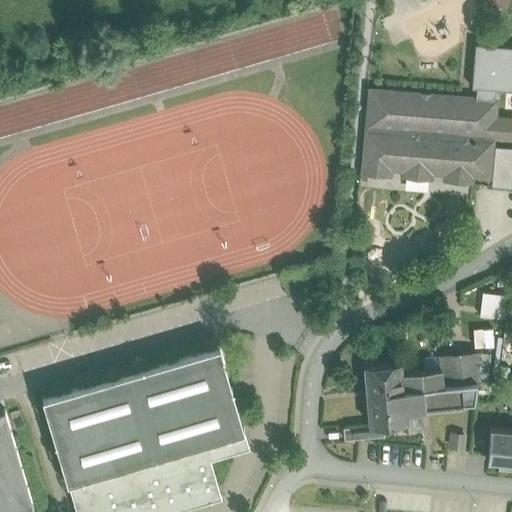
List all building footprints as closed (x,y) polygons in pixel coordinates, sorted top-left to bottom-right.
[(496,99),(371,88),(364,165),(489,175),(491,153),(492,146),(493,136),(494,117),(496,99)] [(511,118),(494,117),(493,136),(511,137),(511,118)] [(511,184),(511,146),(495,145),(495,147),(492,147),(492,146),(491,153),(495,153),(492,185),(511,186),(511,184)] [(303,266),(280,273),(287,296),(310,289),(303,266)] [(508,294),(482,291),(480,314),(505,317),(508,294)] [(471,326),(472,344),(492,344),(492,325),(471,326)] [(220,344),(42,396),(68,481),(77,511),(170,511),(222,497),(211,458),(250,447),(244,429),(245,429),(220,344)] [(481,351),(439,354),(441,368),(443,384),(477,381),(481,351)] [(400,362),(366,365),(368,391),(402,388),(443,384),(441,368),(401,372),(400,362)] [(443,384),(402,388),(403,397),(413,396),(413,400),(433,399),(434,404),(474,401),(477,381),(443,384)] [(402,388),(368,391),(371,423),(405,420),(403,397),(402,388)] [(0,511),(3,511),(33,503),(5,408),(0,409),(0,511)] [(511,429),(492,427),(492,426),(491,426),(487,459),(489,460),(489,458),(500,459),(500,463),(511,463),(511,429)]
